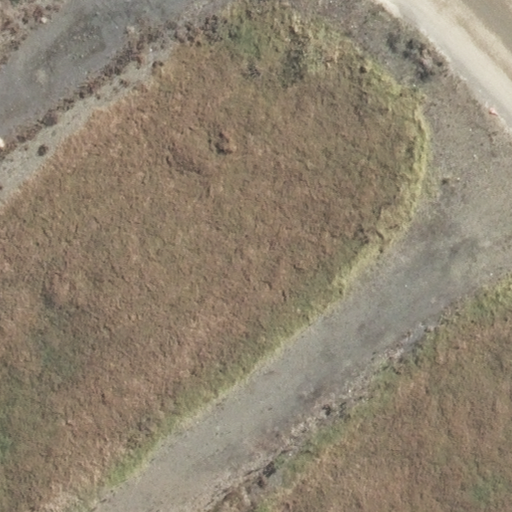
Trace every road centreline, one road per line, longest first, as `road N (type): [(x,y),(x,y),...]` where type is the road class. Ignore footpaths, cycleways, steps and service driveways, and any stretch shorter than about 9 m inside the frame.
road 1 (track): [(511,221),(146,511)]
road 2 (track): [(0,97),(119,0)]
